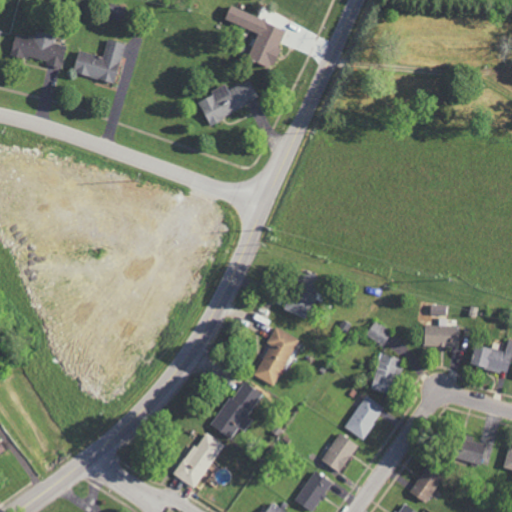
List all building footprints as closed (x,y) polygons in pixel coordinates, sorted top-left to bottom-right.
[(285,27),(228,6),(223,19),(255,31),(245,57),(270,67),(285,27)] [(14,32),(10,55),(61,65),(65,45),(53,42),(54,34),(34,30),(33,36),(14,32)] [(124,43),(107,39),(103,56),(77,50),(72,72),(114,82),(124,43)] [(258,100),(249,80),(227,89),(224,84),(209,90),(211,94),(197,101),(207,122),(258,100)] [(282,308),(301,317),(320,277),(301,268),(282,308)] [(365,334),(382,346),(391,332),(375,320),(365,334)] [(423,346),(458,347),(459,326),(423,325),(423,346)] [(254,376),(275,385),(297,338),(274,327),(267,343),(268,344),(254,376)] [(468,364),(506,373),(511,348),(511,340),(508,339),(505,351),(474,343),(468,364)] [(401,358),(379,353),(370,388),(392,394),(401,358)] [(211,425),(231,438),(239,426),(245,430),(252,419),(247,415),(262,393),(243,380),(211,425)] [(362,439),(384,407),(365,395),(343,426),(362,439)] [(195,488),(224,443),(203,430),(174,475),(195,488)] [(320,459),(339,472),(357,445),(339,433),(320,459)] [(480,463),(483,443),(472,441),(473,436),(456,433),(452,459),(480,463)] [(502,467),(511,469),(511,446),(508,445),(502,467)] [(427,502),(440,477),(422,468),(410,493),(427,502)] [(311,511),(332,482),(315,470),(294,500),(311,511)] [(286,511),(271,501),(263,511),(286,511)]
